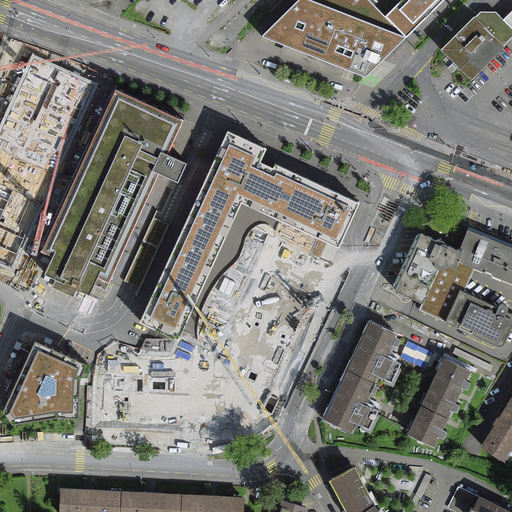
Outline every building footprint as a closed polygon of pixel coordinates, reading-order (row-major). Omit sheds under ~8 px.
[(84,0),(83,3),(90,6),(112,16),(119,0),(84,0)] [(298,0),(262,37),(364,78),(376,67),(400,44),(408,33),(374,0),(298,0)] [(374,0),(408,33),(441,0),(374,0)] [(483,12),(443,50),(456,63),(471,77),(511,35),(511,27),(505,20),(497,12),(483,12)] [(93,85),(34,59),(0,134),(0,260),(11,266),(93,85)] [(158,174),(176,182),(185,163),(165,154),(168,146),(180,121),(112,90),(64,195),(39,248),(54,255),(44,276),(55,281),(52,286),(72,296),(75,290),(88,296),(94,285),(96,280),(107,285),(111,275),(158,174)] [(269,152),(223,132),(207,170),(187,214),(170,251),(154,289),(136,329),(182,349),(243,211),(341,254),(364,203),(342,194),(277,165),(275,169),(264,164),(269,152)] [(511,286),(511,242),(498,237),(448,216),(434,220),(423,224),(395,288),(422,301),(420,307),(446,319),(500,345),(511,320),(511,314),(506,311),(508,306),(504,304),(501,303),(499,307),(464,290),(475,269),(511,286)] [(336,265),(282,241),(231,350),(225,365),(223,365),(170,362),(103,358),(101,418),(189,422),(189,406),(214,407),(218,416),(225,425),(240,429),(252,427),(261,423),(267,416),(336,265)] [(399,335),(369,322),(345,374),(373,386),(379,374),(393,381),(401,363),(388,357),(399,335)] [(90,362),(34,338),(1,416),(15,435),(58,427),(84,427),(85,384),(85,376),(90,362)] [(473,366),(443,353),(433,376),(420,407),(408,433),(438,446),(473,366)] [(365,405),(373,386),(345,374),(323,423),(350,435),(354,426),(370,433),(380,412),(365,405)] [(511,395),(480,446),(506,461),(511,450),(511,395)] [(345,511),(355,511),(370,502),(348,464),(325,477),(345,511)] [(467,511),(475,496),(459,488),(450,508),(458,511),(467,511)] [(116,511),(117,491),(57,489),(56,511),(116,511)] [(178,511),(179,494),(117,491),(116,511),(178,511)] [(242,511),(244,497),(179,494),(178,511),(242,511)] [(511,511),(476,494),(475,496),(467,511),(511,511)] [(281,500),(277,511),(304,511),(306,508),(281,500)] [(377,511),(370,502),(355,511),(377,511)]
